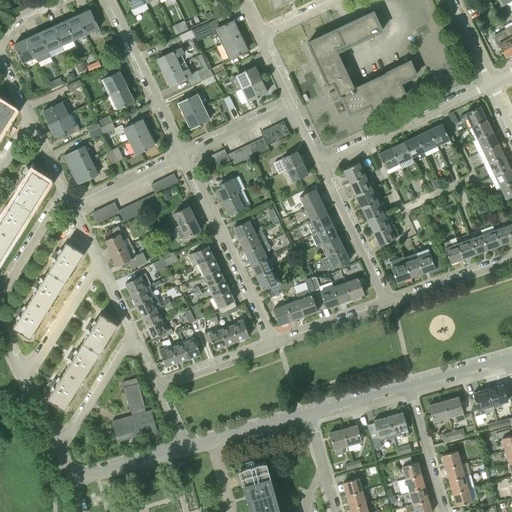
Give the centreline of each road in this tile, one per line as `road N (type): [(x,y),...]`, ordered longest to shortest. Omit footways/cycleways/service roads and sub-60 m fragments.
road 1 (residential): [(269,344),(181,154)]
road 2 (residential): [(490,84),(320,166)]
road 3 (residential): [(181,154),(107,0)]
road 4 (residential): [(384,303),(320,166)]
road 5 (residential): [(57,449),(132,336)]
road 6 (residential): [(384,303),(511,257)]
road 7 (residential): [(22,375),(98,265)]
road 8 (residential): [(443,511),(408,387)]
road 9 (residential): [(70,207),(181,154)]
road 10 (residential): [(269,344),(384,303)]
road 11 (residential): [(181,154),(290,101)]
road 12 (residential): [(156,385),(269,344)]
